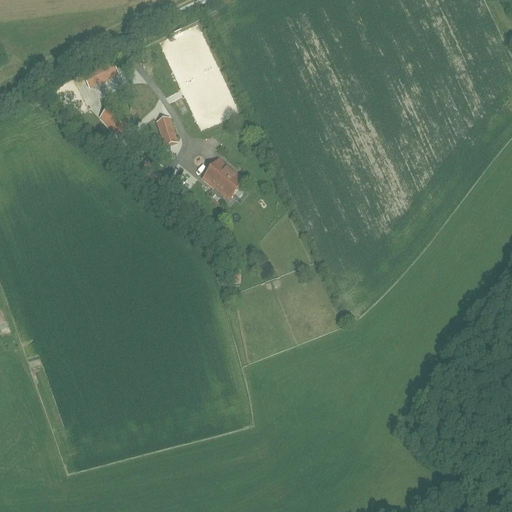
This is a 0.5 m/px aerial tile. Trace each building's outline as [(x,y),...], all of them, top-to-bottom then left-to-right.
[(85,92),(116,78),(107,59),(77,73),(85,92)] [(170,118),(158,121),(164,146),(175,144),(170,118)] [(217,161),(200,181),(230,205),(247,185),(217,161)] [(177,192),(162,176),(152,186),(167,202),(177,192)] [(231,269),(232,283),(240,282),(239,268),(231,269)]
